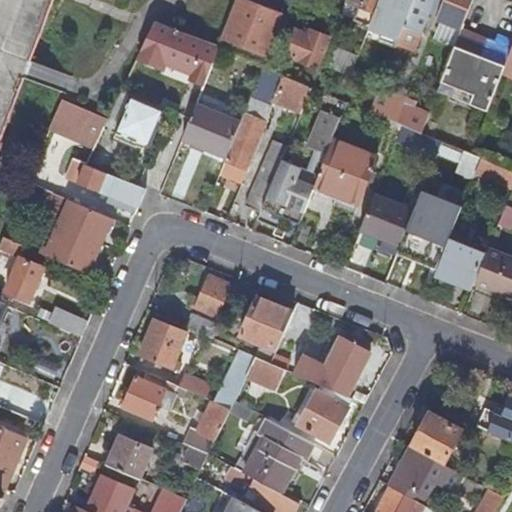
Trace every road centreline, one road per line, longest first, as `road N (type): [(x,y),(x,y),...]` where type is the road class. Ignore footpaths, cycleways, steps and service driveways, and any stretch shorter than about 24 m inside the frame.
road 1 (residential): [(435,328),(184,232),(159,232),(33,511)]
road 2 (residential): [(333,511),(435,328)]
